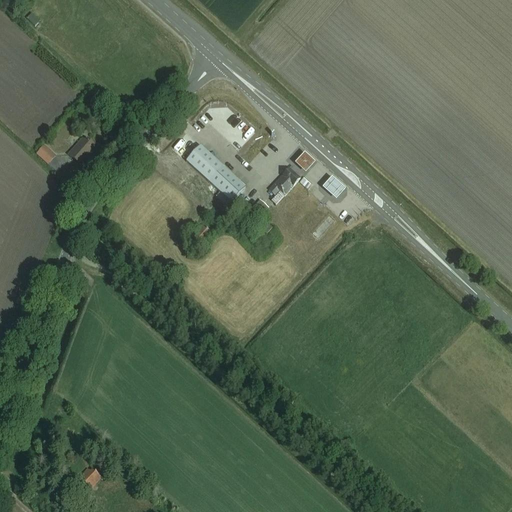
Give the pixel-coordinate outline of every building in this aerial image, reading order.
[(81,167),(95,151),(92,148),(93,146),(87,141),(85,143),(82,140),(68,156),(81,167)] [(49,166),(56,157),(57,157),(45,146),(41,150),(36,155),(38,157),(49,166)] [(232,205),(246,189),(224,168),(201,147),(186,163),(209,184),(232,205)] [(316,164),(304,154),(295,165),(306,174),(316,164)] [(274,188),(269,193),(275,199),(280,193),(284,198),(300,180),(289,170),(273,187),(274,188)] [(346,191),(332,179),(323,189),(337,201),(346,191)] [(254,224),(268,209),(260,202),(246,217),(254,224)] [(264,239),(272,230),(267,225),(259,234),(264,239)] [(196,255),(210,238),(208,236),(210,234),(202,226),(185,245),(196,255)] [(90,473),(88,471),(74,485),(85,496),(101,479),(92,471),(90,473)]
